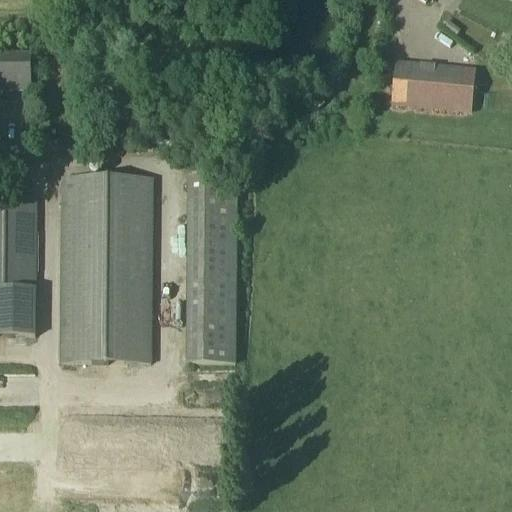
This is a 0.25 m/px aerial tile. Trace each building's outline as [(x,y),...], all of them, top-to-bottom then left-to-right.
[(269,16),(270,6),(268,2),(249,10),(251,14),(258,21),(269,16)] [(0,64),(0,94),(31,95),(31,60),(7,60),(6,64),(0,64)] [(471,119),(476,75),(395,67),(390,111),(471,119)] [(153,184),(60,183),(59,369),(151,370),(153,184)] [(237,185),(187,184),(185,370),(236,371),(237,185)] [(0,342),(36,343),(37,203),(0,202),(0,342)]
